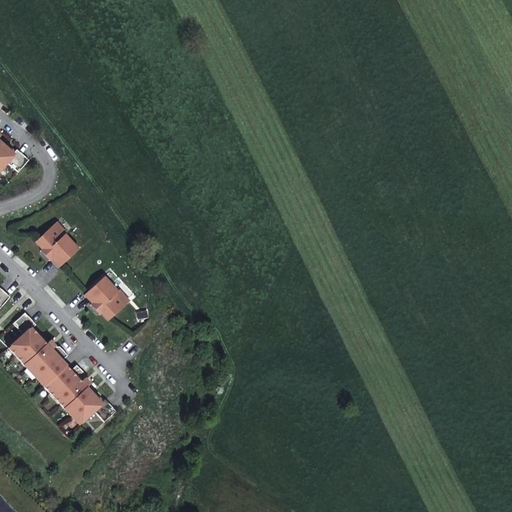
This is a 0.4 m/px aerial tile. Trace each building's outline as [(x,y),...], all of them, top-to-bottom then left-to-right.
[(0,144),(0,147),(9,155),(11,153),(0,144)] [(0,167),(3,164),(14,174),(25,161),(13,151),(11,153),(9,155),(0,147),(0,167)] [(51,225),(61,236),(63,235),(52,224),(51,225)] [(55,269),(74,251),(61,236),(51,225),(31,243),(38,250),(47,260),(55,269)] [(47,260),(38,250),(36,252),(45,262),(47,260)] [(103,322),(123,304),(113,293),(100,278),(80,296),(87,304),(97,315),(103,322)] [(113,293),(123,304),(125,303),(115,291),(113,293)] [(95,316),(97,315),(87,304),(86,306),(95,316)] [(19,336),(4,349),(74,426),(89,412),(99,423),(111,412),(100,401),(98,403),(96,405),(81,389),(83,388),(86,385),(80,379),(80,380),(80,379),(80,375),(73,367),(67,373),(56,362),(62,356),(55,348),(51,348),(45,342),(43,344),(41,345),(27,330),(29,328),(31,326),(20,314),(8,325),(19,336)] [(29,328),(27,330),(41,345),(43,344),(29,328)] [(83,388),(81,389),(96,405),(98,403),(83,388)]
